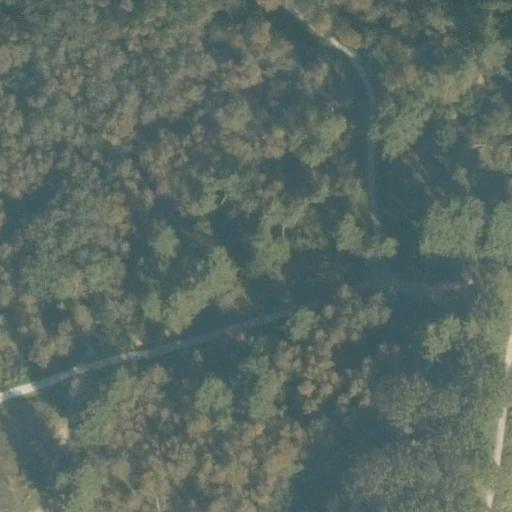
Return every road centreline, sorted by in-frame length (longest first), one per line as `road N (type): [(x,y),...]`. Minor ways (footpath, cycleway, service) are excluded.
road 1 (unknown): [(99,365),(88,298),(0,206)]
road 2 (unknown): [(40,511),(86,369)]
